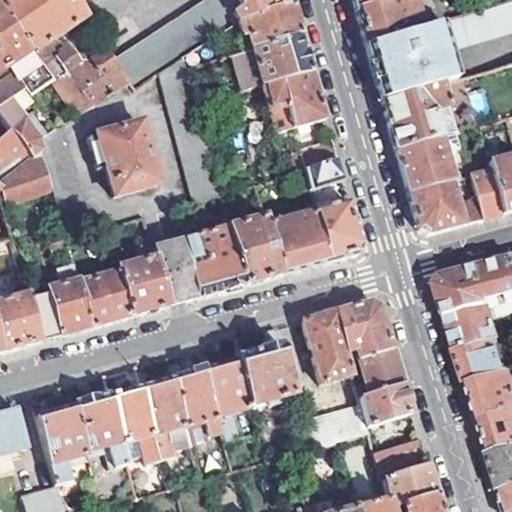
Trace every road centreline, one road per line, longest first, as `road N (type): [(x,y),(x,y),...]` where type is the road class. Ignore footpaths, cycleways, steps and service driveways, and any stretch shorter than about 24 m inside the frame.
road 1 (residential): [(0,380),(397,274)]
road 2 (residential): [(397,274),(315,0)]
road 3 (residential): [(467,511),(397,274)]
